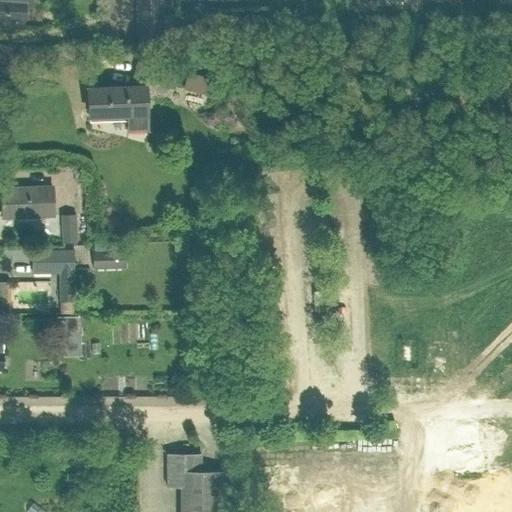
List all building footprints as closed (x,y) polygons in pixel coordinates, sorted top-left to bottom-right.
[(0,0),(0,26),(21,27),(22,0),(0,0)] [(161,0),(134,0),(136,40),(163,39),(161,0)] [(173,70),(136,61),(129,86),(86,88),(87,119),(125,118),(126,130),(145,129),(142,88),(145,78),(170,84),(173,70)] [(186,72),(182,89),(209,96),(213,79),(186,72)] [(388,168),(368,169),(371,227),(391,226),(388,168)] [(0,187),(0,194),(1,216),(52,214),(51,186),(0,187)] [(61,242),(77,241),(76,214),(60,215),(61,242)] [(174,243),(174,256),(196,255),(197,266),(205,266),(204,242),(174,243)] [(126,268),(126,264),(133,264),(133,250),(107,251),(107,245),(96,245),(97,251),(92,251),(92,269),(126,268)] [(32,250),(32,274),(58,274),(58,301),(73,301),(73,250),(32,250)] [(166,454),(166,487),(179,487),(179,511),(220,511),(221,471),(200,471),(200,454),(166,454)]
